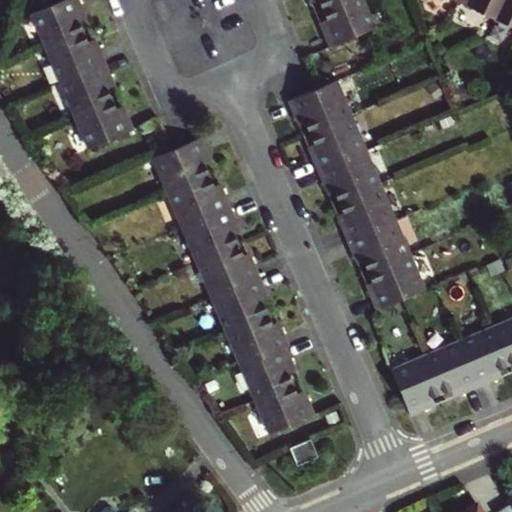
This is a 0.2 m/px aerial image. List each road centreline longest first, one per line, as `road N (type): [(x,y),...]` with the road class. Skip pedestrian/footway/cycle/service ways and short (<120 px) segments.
road 1 (residential): [(265,511),(0,122)]
road 2 (residential): [(393,483),(230,73)]
road 3 (residential): [(230,73),(175,95),(138,0)]
road 4 (residential): [(511,432),(393,483)]
